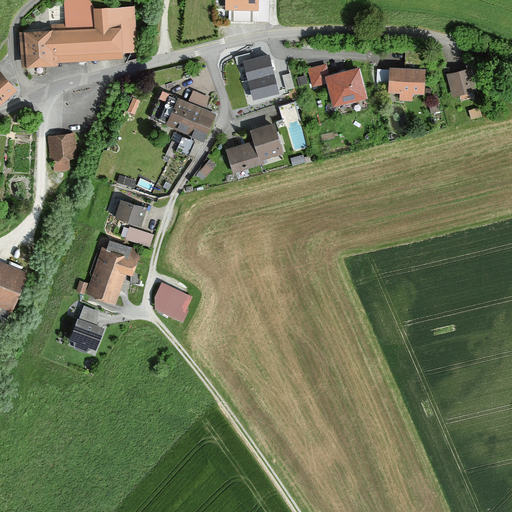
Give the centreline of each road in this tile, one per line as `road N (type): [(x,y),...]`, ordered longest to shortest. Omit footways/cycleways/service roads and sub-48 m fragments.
road 1 (residential): [(298,511),(150,312),(146,288),(173,195),(225,118),(211,47)]
road 2 (residential): [(211,47),(356,31),(444,38),(511,63)]
road 3 (residential): [(26,101),(211,47)]
